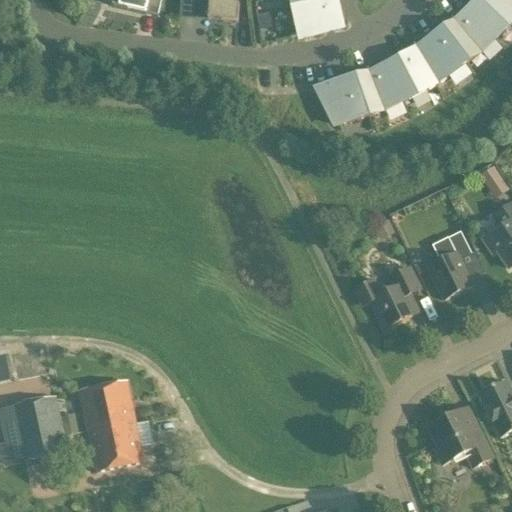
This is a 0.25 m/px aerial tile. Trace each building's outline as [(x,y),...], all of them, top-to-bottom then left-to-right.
[(121,0),(120,9),(146,15),(148,0),(121,0)] [(209,0),(208,22),(238,24),(239,6),(236,6),(236,0),(209,0)] [(336,3),(335,0),(292,0),(295,10),(336,3)] [(511,22),(511,3),(508,0),(482,0),(480,2),(471,12),(496,39),(507,28),(511,22)] [(301,36),(341,26),(336,3),(295,10),(301,36)] [(457,25),(446,33),(446,34),(468,63),(480,54),(496,39),(471,12),(457,25)] [(272,14),(257,17),(259,30),(274,28),(272,14)] [(438,84),(468,63),(446,34),(418,53),(438,84)] [(418,53),(400,63),(389,68),(405,101),(418,96),(438,84),(418,53)] [(405,101),(389,68),(371,77),(358,81),(371,116),(383,111),(405,101)] [(371,116),(358,81),(357,82),(318,92),(336,128),(371,116)] [(495,202),(510,192),(494,169),(480,179),(495,202)] [(490,239),(511,270),(511,269),(511,207),(496,218),(503,230),(490,239)] [(431,269),(447,302),(476,288),(462,261),(474,255),(464,234),(435,248),(443,263),(431,269)] [(398,291),(384,298),(377,283),(359,292),(366,307),(373,304),(387,332),(421,315),(412,297),(423,292),(413,270),(393,280),(398,291)] [(0,357),(0,383),(14,380),(8,356),(0,357)] [(481,396),(503,440),(511,435),(511,386),(510,382),(481,396)] [(86,434),(134,423),(125,383),(77,394),(86,434)] [(75,416),(59,420),(54,399),(0,410),(0,426),(8,463),(23,460),(23,463),(66,454),(63,439),(79,436),(75,416)] [(468,455),(475,469),(495,459),(485,438),(475,443),(460,415),(431,429),(441,449),(437,451),(445,466),(468,455)] [(144,464),(134,423),(86,434),(96,475),(144,464)] [(150,424),(142,424),(143,444),(152,443),(150,424)]
